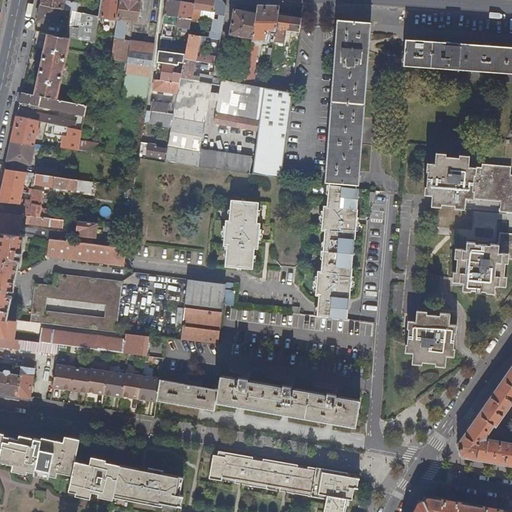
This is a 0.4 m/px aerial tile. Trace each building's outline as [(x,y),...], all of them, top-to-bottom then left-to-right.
[(72,11),(78,12),(80,4),(66,1),(66,0),(42,0),(42,5),(61,9),(72,11)] [(98,33),(115,36),(117,20),(120,0),(102,0),(100,17),(98,33)] [(115,36),(112,60),(124,61),(128,62),(127,72),(123,97),(147,101),(155,45),(131,41),(124,40),(127,23),(127,21),(138,22),(141,2),(124,0),(120,0),(117,20),(115,36)] [(167,0),(164,24),(177,26),(181,1),(175,0),(167,0)] [(195,0),(195,3),(192,20),(200,21),(202,10),(213,12),(215,0),(195,0)] [(218,13),(219,13),(225,14),(226,7),(223,1),(220,0),(218,13)] [(177,26),(191,28),(192,20),(195,3),(181,1),(177,26)] [(61,9),(42,5),(38,22),(49,24),(49,22),(58,23),(61,9)] [(278,15),(279,7),(257,6),(256,13),(252,38),(244,83),(253,85),(254,81),(255,74),(253,74),(259,40),(266,41),(268,33),(264,27),(266,26),(272,35),(274,35),(278,15)] [(252,38),(256,13),(234,9),(229,35),(252,38)] [(70,39),(96,44),(98,33),(100,17),(94,16),(78,12),(72,11),(68,38),(70,39)] [(219,13),(216,32),(222,33),(225,14),(219,13)] [(299,33),(301,18),(278,15),(274,35),(273,41),(284,43),(286,29),(296,30),(296,33),(299,33)] [(337,20),(325,183),(359,185),(371,22),(337,20)] [(124,40),(131,41),(134,24),(127,23),(124,40)] [(210,38),(221,40),(222,33),(216,32),(211,32),(210,38)] [(35,95),(57,100),(70,39),(68,38),(48,34),(35,95)] [(185,59),(196,61),(201,36),(189,34),(186,54),(185,59)] [(406,42),(404,64),(445,67),(445,69),(486,72),(486,70),(511,71),(511,49),(484,48),(483,51),(481,51),(481,48),(454,46),(454,49),(451,49),(451,45),(447,45),(447,43),(441,42),(440,45),(424,43),(424,37),(417,36),(417,41),(416,43),(406,42)] [(162,37),(160,48),(171,50),(172,38),(162,37)] [(511,71),(486,70),(486,72),(511,74),(511,47),(447,43),(447,45),(451,45),(451,49),(454,49),(454,46),(481,48),(481,51),(483,51),(484,48),(511,49),(511,71)] [(160,51),(159,58),(171,60),(171,57),(185,59),(186,54),(160,51)] [(202,62),(212,64),(214,57),(203,55),(202,62)] [(181,79),(192,81),(196,61),(185,59),(184,62),(182,74),(181,79)] [(164,63),(161,81),(180,83),(181,79),(182,74),(177,73),(178,71),(179,66),(164,63)] [(199,82),(213,84),(213,81),(211,80),(211,77),(200,75),(199,82)] [(166,161),(206,168),(208,153),(205,152),(201,151),(209,108),(213,84),(199,82),(192,81),(181,79),(180,83),(178,94),(178,97),(176,103),(175,109),(174,115),(172,127),(168,150),(166,161)] [(155,80),(154,90),(160,91),(163,92),(178,94),(180,83),(161,81),(155,80)] [(252,174),(281,178),(291,105),(292,92),(256,86),(253,85),(244,83),(222,80),(222,82),(217,109),(217,114),(260,121),(258,131),(256,145),(252,174)] [(213,108),(217,109),(222,82),(221,82),(220,86),(217,85),(213,84),(209,108),(213,108)] [(87,106),(86,106),(57,100),(35,95),(23,93),(20,103),(39,107),(40,104),(41,105),(77,112),(78,115),(76,123),(66,121),(62,118),(19,109),(17,117),(39,122),(75,129),(82,131),(83,127),(87,106)] [(152,102),(151,111),(152,111),(174,115),(175,109),(172,109),(169,108),(170,104),(152,102)] [(160,126),(172,127),(174,115),(152,111),(151,123),(160,125),(160,126)] [(214,124),(258,131),(260,121),(217,114),(216,113),(214,124)] [(38,128),(39,122),(17,117),(12,142),(34,145),(36,135),(39,136),(40,129),(38,128)] [(79,151),(98,153),(99,143),(91,142),(93,129),(83,127),(82,131),(79,151)] [(71,150),(79,151),(82,131),(75,129),(73,142),(72,147),(71,150)] [(12,142),(8,162),(31,165),(35,145),(34,145),(12,142)] [(166,163),(166,161),(168,150),(141,146),(139,159),(166,163)] [(206,168),(249,174),(252,159),(208,153),(206,168)] [(428,188),(427,197),(435,198),(434,208),(444,209),(444,207),(457,208),(457,210),(467,211),(468,200),(503,203),(502,213),(511,213),(511,167),(483,165),(483,168),(470,167),(471,157),(461,157),(461,160),(448,159),(448,156),(438,155),(437,166),(430,165),(429,173),(431,174),(430,188),(428,188)] [(37,166),(36,174),(50,176),(51,168),(37,166)] [(91,193),(93,182),(50,176),(36,174),(6,170),(0,196),(0,212),(23,215),(27,216),(49,218),(50,212),(41,211),(44,192),(31,190),(30,194),(33,195),(32,201),(28,201),(28,203),(33,204),(32,212),(24,211),(25,203),(26,201),(21,200),(23,193),(23,191),(26,177),(36,178),(35,185),(91,193)] [(127,186),(134,187),(135,176),(129,175),(127,186)] [(319,317),(344,320),(346,299),(348,299),(351,268),(349,268),(352,240),(353,240),(356,209),(355,209),(356,189),(329,185),(329,186),(332,186),(331,193),(329,192),(328,207),(325,207),(324,218),(325,218),(325,224),(323,224),(323,232),(326,232),(324,245),(331,245),(330,260),(323,260),(322,272),(319,272),(318,280),(319,280),(319,286),(317,286),(316,297),(319,297),(318,310),(320,310),(319,317)] [(256,222),(257,202),(231,200),(230,215),(233,215),(232,220),(227,220),(226,232),(227,232),(226,237),(225,238),(225,247),(230,247),(230,253),(227,253),(225,267),(252,269),(254,249),(257,249),(258,240),(257,240),(257,235),(258,235),(259,222),(256,222)] [(0,233),(26,237),(50,240),(71,243),(72,236),(42,232),(42,231),(26,230),(26,231),(21,230),(23,215),(0,212),(0,233)] [(49,218),(27,216),(26,224),(50,227),(51,219),(49,218)] [(64,221),(51,219),(50,227),(63,229),(64,221)] [(96,238),(98,224),(79,222),(78,231),(81,231),(81,236),(96,238)] [(0,318),(8,319),(26,237),(0,233),(0,318)] [(453,272),(452,283),(462,284),(462,292),(470,293),(470,291),(475,291),(475,293),(480,293),(481,292),(485,293),(485,294),(494,294),(494,286),(505,287),(506,277),(504,277),(505,264),(507,264),(508,260),(511,260),(511,234),(499,233),(498,245),(491,244),(490,246),(475,244),(475,243),(467,242),(466,250),(455,249),(454,259),(457,259),(455,273),(453,272)] [(71,243),(50,240),(49,257),(105,263),(106,260),(124,262),(126,249),(71,243)] [(36,285),(34,297),(48,299),(105,306),(106,306),(120,307),(123,283),(57,275),(55,287),(36,285)] [(181,340),(219,345),(224,305),(234,306),(236,284),(228,283),(226,284),(189,280),(181,340)] [(34,297),(33,310),(47,312),(48,299),(34,297)] [(105,318),(119,320),(120,307),(106,306),(105,318)] [(33,310),(31,322),(116,333),(117,333),(119,320),(105,318),(47,312),(33,310)] [(406,345),(405,354),(413,355),(412,365),(422,366),(423,364),(436,365),(435,367),(446,368),(447,358),(454,358),(455,349),(454,349),(455,335),(456,335),(457,326),(449,326),(450,314),(440,314),(440,316),(426,315),(427,313),(417,312),(416,323),(408,322),(407,330),(409,330),(407,345),(406,345)] [(0,318),(0,337),(11,339),(14,320),(8,319),(0,318)] [(49,344),(60,345),(140,356),(142,344),(123,341),(115,340),(51,332),(49,344)] [(116,333),(115,340),(123,341),(124,334),(117,333),(116,333)] [(124,334),(123,341),(142,344),(143,336),(124,334)] [(355,364),(353,376),(365,378),(368,367),(355,364)] [(122,397),(157,402),(157,400),(160,380),(126,375),(126,376),(91,371),(91,372),(57,366),(53,389),(87,394),(88,393),(122,398),(122,397)] [(461,457),(511,465),(511,442),(488,438),(486,437),(493,425),(495,426),(511,402),(511,366),(457,445),(461,457)] [(0,393),(31,398),(35,369),(20,367),(19,375),(11,373),(11,372),(10,371),(6,370),(5,371),(4,373),(0,371),(0,393)] [(160,380),(157,400),(215,411),(216,402),(217,402),(217,401),(355,426),(356,426),(360,400),(336,396),(336,394),(327,393),(327,394),(292,388),(292,386),(283,385),(282,387),(248,380),(248,379),(239,377),(239,379),(221,376),(219,386),(216,386),(216,389),(218,389),(218,390),(160,380)] [(0,461),(13,464),(13,467),(57,476),(58,472),(73,474),(69,490),(92,495),(93,491),(114,496),(115,493),(121,464),(92,458),(90,463),(76,460),(80,439),(65,436),(64,441),(57,440),(56,442),(29,437),(29,438),(19,436),(18,439),(0,435),(0,461)] [(346,511),(349,498),(353,499),(355,487),(359,488),(359,487),(358,486),(359,478),(361,479),(361,477),(344,474),(345,472),(309,466),(309,468),(298,466),(299,464),(264,458),(264,461),(254,459),(254,456),(219,450),(219,455),(214,454),(210,478),(223,480),(224,476),(236,479),(236,482),(249,485),(250,482),(260,484),(259,487),(268,488),(268,484),(281,487),(281,490),(294,493),(294,490),(305,492),(304,495),(313,496),(314,492),(328,495),(324,511),(346,511)] [(121,464),(115,493),(164,503),(164,502),(182,506),(183,505),(181,504),(183,496),(184,497),(184,495),(181,495),(184,477),(164,473),(165,470),(149,467),(149,470),(121,464)] [(493,511),(483,510),(483,511),(462,507),(462,506),(442,503),(429,501),(417,507),(414,511),(493,511)]
